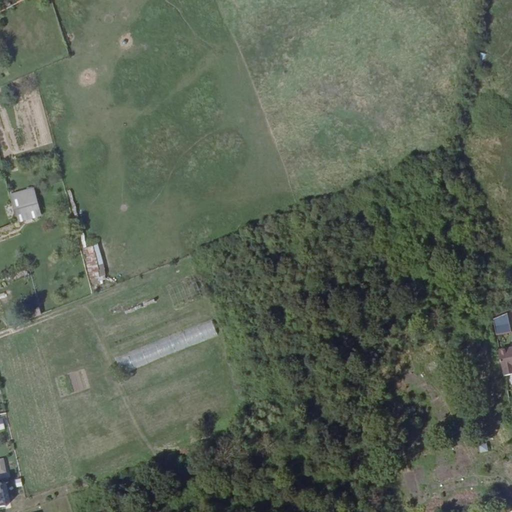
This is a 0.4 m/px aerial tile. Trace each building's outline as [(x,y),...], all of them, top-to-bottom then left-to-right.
[(12,195),(19,220),(43,213),(36,188),(12,195)] [(81,249),(92,284),(108,279),(97,244),(81,249)] [(511,311),(499,317),(502,333),(511,330),(511,311)] [(174,349),(216,337),(213,325),(151,342),(155,357),(174,352),(174,349)] [(259,373),(256,363),(249,366),(247,362),(239,365),(244,378),(259,373)] [(0,459),(0,465),(2,474),(9,473),(7,458),(0,459)] [(0,483),(0,508),(8,507),(4,483),(0,483)]
